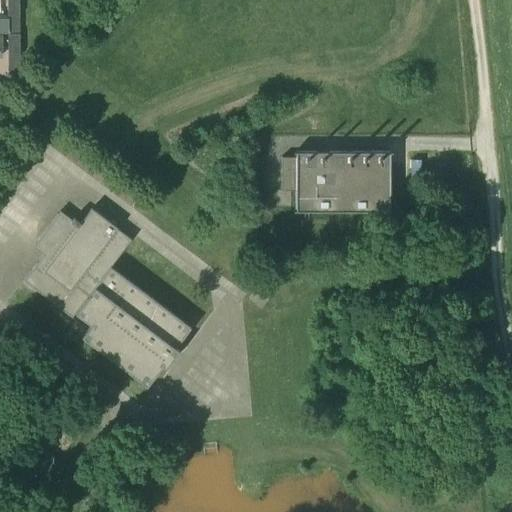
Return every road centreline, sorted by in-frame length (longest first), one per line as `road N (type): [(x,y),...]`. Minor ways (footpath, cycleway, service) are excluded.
road 1 (track): [(511,349),(472,0)]
road 2 (track): [(487,142),(291,138)]
